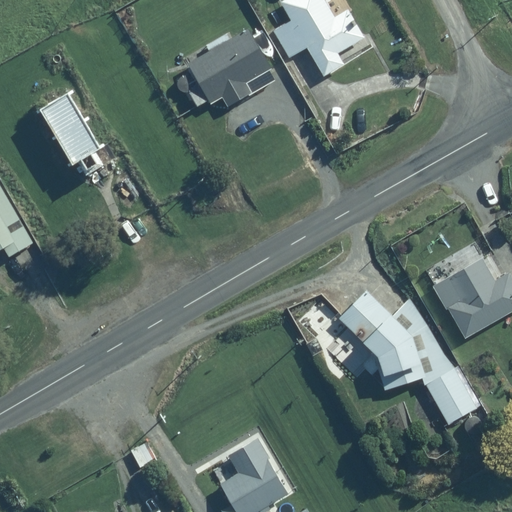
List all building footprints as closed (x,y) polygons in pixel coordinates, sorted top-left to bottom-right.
[(330,14),(322,0),(274,0),(285,19),(268,29),(284,58),(304,48),(318,74),(341,62),(335,51),(362,36),(346,6),(330,14)] [(269,67),(245,26),(226,37),(223,31),(201,44),(204,49),(183,62),(195,82),(183,88),(193,104),(204,98),(205,101),(217,94),(224,105),(249,90),(244,82),(269,67)] [(87,151),(97,144),(63,90),(35,107),(69,161),(77,157),(82,166),(92,160),(87,151)] [(0,188),(0,245),(1,245),(7,256),(31,241),(21,224),(9,231),(5,225),(18,218),(0,188)] [(490,278),(476,254),(430,281),(462,337),(511,307),(511,281),(505,269),(490,278)] [(410,331),(363,289),(335,317),(371,352),(381,389),(422,378),(410,331)] [(453,367),(424,384),(446,423),(476,407),(453,367)]
